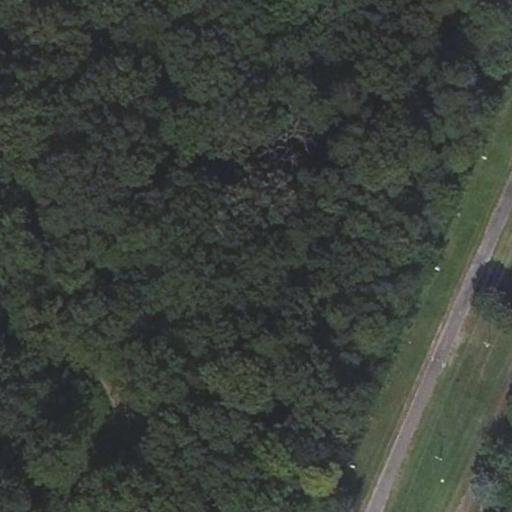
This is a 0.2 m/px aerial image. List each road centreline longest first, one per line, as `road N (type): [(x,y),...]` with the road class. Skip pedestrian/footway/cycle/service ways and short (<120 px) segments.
road 1 (track): [(132,426),(239,111),(313,0)]
road 2 (track): [(132,426),(0,95)]
road 3 (track): [(255,511),(132,426)]
